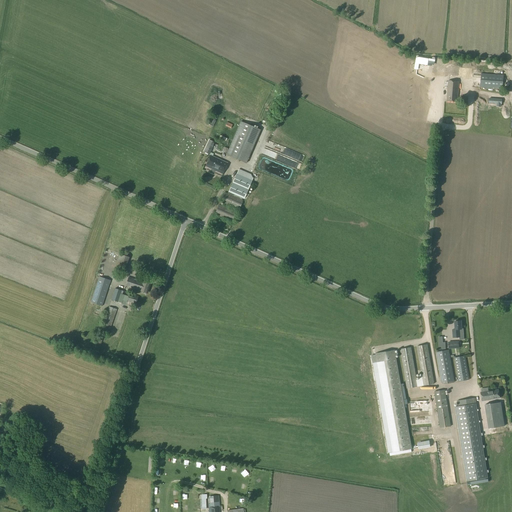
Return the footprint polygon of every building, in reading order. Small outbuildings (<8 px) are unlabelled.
[(351,41),(349,48),(365,53),(367,45),(351,41)] [(352,70),(421,85),(422,80),(427,81),(428,74),(354,59),(352,70)] [(453,61),(453,73),(465,73),(465,61),(453,61)] [(473,73),(472,87),(502,89),(503,85),(509,86),(509,79),(503,79),(503,75),(473,73)] [(354,80),(350,97),(423,113),(427,98),(368,85),(368,83),(354,80)] [(448,81),(447,101),(458,102),(458,90),(459,85),(459,82),(448,81)] [(212,113),(207,124),(213,127),(218,116),(212,113)] [(240,122),(226,155),(245,163),(260,130),(240,122)] [(210,141),(204,152),(210,155),(209,155),(211,156),(206,167),(212,169),(212,171),(215,172),(216,171),(222,174),(227,163),(213,156),(214,154),(211,153),(215,143),(210,141)] [(236,176),(228,193),(243,199),(251,181),(236,175),(236,176)] [(224,193),(220,202),(239,210),(242,201),(224,193)] [(218,206),(214,215),(233,223),(237,214),(218,206)] [(120,254),(114,269),(123,273),(129,257),(120,254)] [(99,276),(90,302),(102,306),(111,280),(99,276)] [(129,276),(126,286),(147,293),(150,284),(129,276)] [(115,288),(111,300),(118,302),(121,291),(115,288)] [(129,294),(126,302),(135,305),(138,297),(129,294)] [(109,307),(100,332),(100,333),(105,334),(108,335),(117,309),(109,307)] [(455,329),(453,329),(453,337),(460,337),(459,333),(463,333),(463,329),(461,329),(461,321),(454,321),(455,329)] [(100,332),(93,351),(98,353),(105,334),(100,333),(100,332)] [(428,345),(417,347),(424,386),(434,384),(428,345)] [(411,348),(401,349),(407,389),(418,387),(411,348)] [(394,350),(376,353),(394,452),(412,449),(394,350)] [(449,350),(436,352),(441,382),(444,382),(445,384),(454,382),(449,350)] [(465,356),(454,358),(459,381),(469,380),(465,356)] [(498,389),(481,392),(482,401),(500,398),(498,389)] [(445,390),(435,392),(440,428),(451,426),(445,390)] [(458,406),(455,407),(467,481),(489,478),(475,398),(457,401),(458,406)] [(491,400),(482,402),(486,424),(487,424),(493,423),(495,423),(491,400)] [(22,424),(16,436),(18,437),(25,425),(22,424)] [(452,469),(440,470),(441,481),(453,480),(452,469)] [(1,485),(0,486),(0,489),(10,494),(12,490),(1,485)] [(209,503),(208,503),(209,508),(209,511),(220,511),(220,507),(218,495),(209,496),(209,503)]
